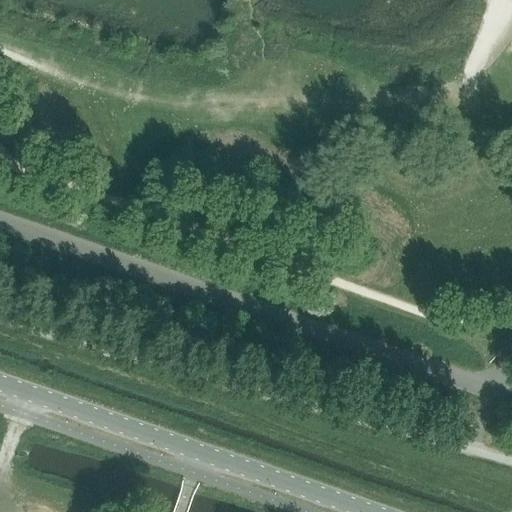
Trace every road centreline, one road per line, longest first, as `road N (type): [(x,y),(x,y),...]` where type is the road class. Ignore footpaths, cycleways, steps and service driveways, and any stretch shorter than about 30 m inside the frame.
road 1 (unclassified): [(511,398),(0,220)]
road 2 (tertiary): [(368,511),(0,384)]
